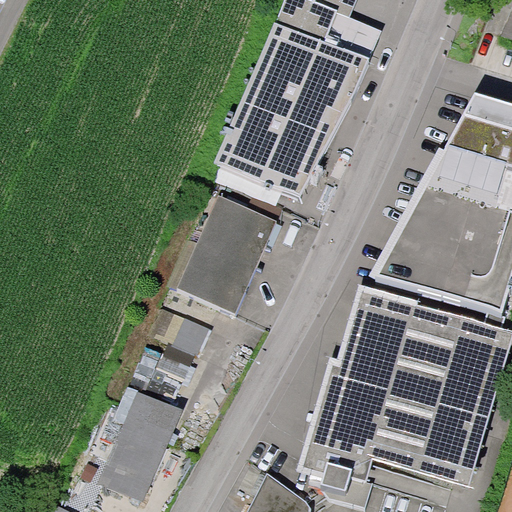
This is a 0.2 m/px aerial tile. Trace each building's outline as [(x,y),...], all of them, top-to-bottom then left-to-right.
[(358,0),(284,0),(213,163),(299,201),(351,104),(381,34),(350,20),(358,0)] [(502,311),(511,276),(511,102),(475,92),(377,276),(502,311)] [(276,225),(216,199),(177,290),(236,316),(276,225)] [(365,484),(371,464),(469,492),(511,338),(359,296),(338,372),(329,369),(302,466),(365,484)] [(143,505),(180,413),(135,395),(98,487),(143,505)] [(267,475),(247,511),(308,511),(308,507),(267,475)]
